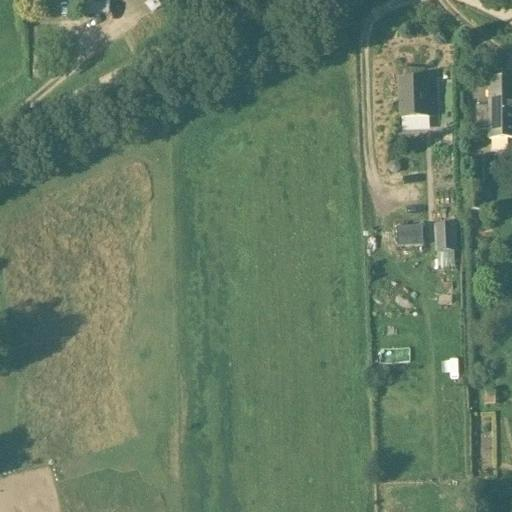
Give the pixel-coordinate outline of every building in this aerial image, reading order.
[(107,0),(83,0),(84,14),(107,14),(107,0)] [(511,140),(511,80),(489,81),(490,109),(477,109),(478,133),(490,133),(490,141),(511,140)] [(400,83),(402,120),(434,119),(433,106),(430,106),(428,82),(400,83)] [(469,223),(483,222),(483,213),(484,213),(482,188),(466,189),(468,214),(469,223)] [(459,253),(458,226),(435,227),(436,254),(459,253)] [(398,230),(399,249),(424,248),(424,229),(398,230)] [(487,394),(487,407),(497,407),(496,394),(487,394)]
